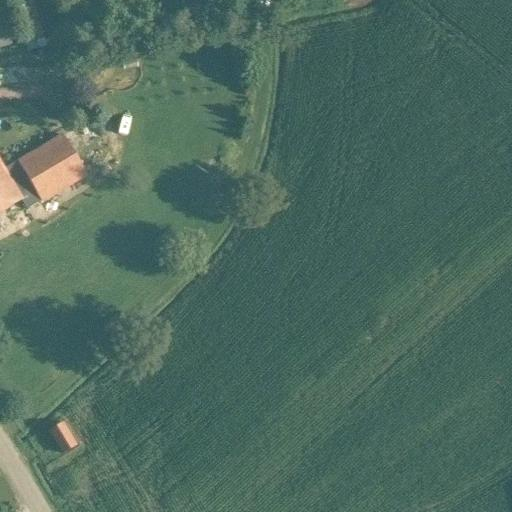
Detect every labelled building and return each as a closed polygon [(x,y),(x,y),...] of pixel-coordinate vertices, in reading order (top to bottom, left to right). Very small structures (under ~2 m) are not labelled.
[(54,38),(51,1),(40,2),(44,38),(54,38)] [(0,47),(10,45),(2,19),(0,19),(0,47)] [(0,69),(0,89),(29,86),(26,66),(0,69)] [(87,175),(64,134),(19,161),(10,147),(0,152),(0,212),(20,200),(26,210),(40,201),(40,202),(58,191),(87,175)] [(62,454),(75,446),(61,423),(48,431),(62,454)]
